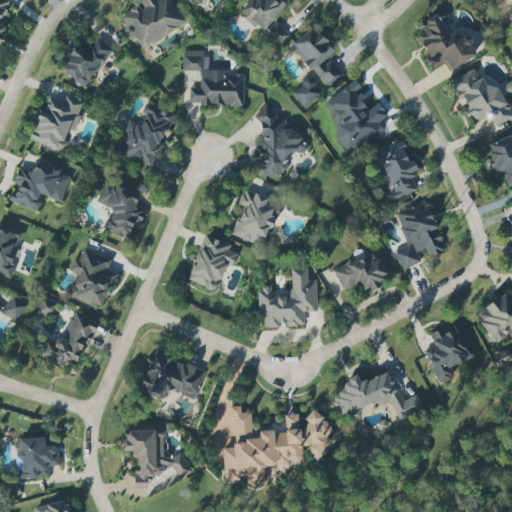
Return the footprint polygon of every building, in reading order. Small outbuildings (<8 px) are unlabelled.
[(0,0),(0,37),(7,22),(1,19),(10,1),(6,0),(0,0)] [(170,0),(156,0),(157,0),(156,0),(135,0),(138,4),(118,17),(140,51),(185,22),(170,0)] [(285,5),(278,0),(248,0),(238,12),(261,32),(285,5)] [(449,71),(477,55),(466,37),(462,40),(456,31),(452,34),(439,12),(416,25),(420,32),(414,35),(426,56),(424,58),(432,71),(444,64),(449,71)] [(264,33),(279,47),(289,36),(274,22),(264,33)] [(343,75),(327,58),(334,52),(311,27),(289,47),(328,89),(343,75)] [(111,51),(94,38),(84,51),(76,45),(58,69),(83,88),(111,51)] [(243,105),(243,75),(224,74),(224,70),(206,70),(206,51),(182,51),(182,71),(200,71),(200,88),(188,88),(188,105),(243,105)] [(449,81),(470,126),(490,116),(495,126),(511,118),(494,82),(484,87),(474,69),(449,81)] [(303,108),(321,93),(308,78),(290,93),(303,108)] [(318,106),(351,152),(382,130),(377,122),(387,116),(377,102),(369,108),(356,91),(360,88),(355,80),(318,106)] [(29,140),(60,152),(69,130),(72,131),(83,104),(65,97),(63,103),(46,96),(29,140)] [(115,153),(150,168),(172,115),(147,104),(138,125),(129,122),(115,153)] [(261,160),(259,172),(263,175),(278,177),(286,167),(287,159),(293,152),(304,154),(306,143),(277,117),(264,105),(253,118),(262,125),(258,149),(254,155),(253,159),(261,160)] [(511,134),(511,184),(505,188),(485,152),(503,135),(511,134)] [(416,191),(410,175),(417,172),(412,160),(409,162),(400,140),(370,151),(387,194),(385,194),(388,202),(416,191)] [(8,201),(35,211),(42,195),(60,202),(70,175),(35,162),(31,173),(18,168),(12,183),(15,184),(8,201)] [(127,239),(132,224),(139,226),(144,211),(134,207),(139,193),(103,181),(96,203),(111,208),(103,231),(127,239)] [(267,198),(243,189),(236,205),(241,207),(230,235),(261,247),(268,228),(271,229),(277,211),(264,205),(267,198)] [(400,271),(419,263),(415,253),(424,249),(427,257),(443,251),(424,202),(394,213),(406,246),(392,251),(400,271)] [(0,274),(8,277),(23,232),(0,223),(0,274)] [(186,281),(214,291),(224,264),(231,266),(235,253),(228,251),(230,244),(202,235),(186,281)] [(104,308),(115,273),(107,270),(110,259),(82,250),(78,259),(74,258),(69,271),(75,273),(68,296),(104,308)] [(332,271),(342,290),(358,282),(364,293),(379,285),(376,280),(386,275),(377,259),(367,263),(363,255),(332,271)] [(259,328),(282,327),(282,326),(304,326),(303,312),(316,311),(315,281),(307,281),(307,274),(289,274),(290,296),(271,296),(271,288),(258,288),(259,328)] [(511,286),(474,309),(492,352),(511,342),(511,286)] [(49,320),(56,303),(41,296),(34,313),(49,320)] [(15,321),(25,306),(10,297),(0,312),(15,321)] [(97,321),(73,312),(61,343),(46,338),(39,359),(62,367),(65,359),(75,363),(82,345),(87,347),(97,321)] [(457,323),(429,334),(433,346),(424,350),(436,383),(453,376),(449,367),(471,358),(457,323)] [(193,400),(204,372),(153,352),(138,391),(161,400),(165,389),(193,400)] [(400,401),(389,371),(358,382),(356,375),(347,378),(330,406),(354,420),(361,407),(374,403),(380,406),(389,403),(395,419),(417,412),(420,406),(416,395),(400,401)] [(328,442),(328,423),(310,410),(305,418),(305,423),(297,434),(297,415),(283,415),(283,432),(260,432),(251,445),(251,413),(239,413),(240,407),(233,407),(232,448),(217,448),(217,456),(223,460),(222,481),(237,481),(244,470),(244,485),(260,485),(263,482),(263,464),(300,465),(301,447),(308,447),(308,455),(319,455),(328,442)] [(133,488),(147,488),(147,477),(153,477),(171,467),(179,479),(191,472),(180,453),(172,458),(162,458),(162,434),(155,434),(153,431),(124,430),(124,452),(129,452),(136,464),(136,470),(133,472),(133,488)] [(48,477),(47,466),(57,466),(56,446),(44,446),(43,438),(18,439),(20,479),(48,477)] [(33,511),(69,511),(67,500),(33,508),(33,511)]
